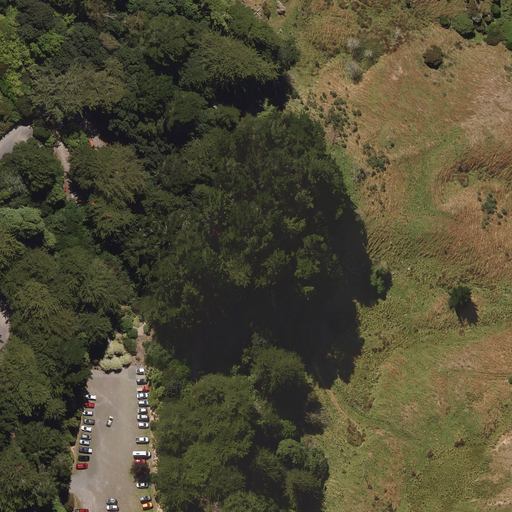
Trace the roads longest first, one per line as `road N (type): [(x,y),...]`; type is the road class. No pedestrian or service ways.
road 1 (track): [(141,0),(150,55),(144,115),(157,147),(192,168),(213,195),(222,278),(194,369),(207,511)]
road 2 (residential): [(35,511),(61,370)]
